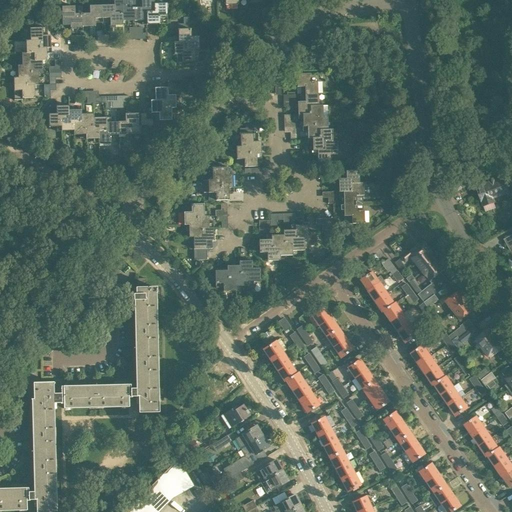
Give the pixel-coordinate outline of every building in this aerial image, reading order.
[(113,1),(113,5),(114,5),(114,13),(122,13),(122,21),(123,21),(134,21),(134,8),(126,8),(126,0),(113,1)] [(141,0),(141,8),(134,8),(134,21),(146,20),(146,12),(154,12),(154,4),(153,0),(141,0)] [(166,4),(154,4),(154,12),(146,12),(146,20),(146,25),(159,24),(159,17),(167,16),(166,4)] [(113,5),(101,6),(102,18),(109,18),(110,26),(123,26),(123,21),(122,21),(122,13),(114,13),(114,5),(113,5)] [(89,14),(82,14),(82,27),(95,27),(94,19),(102,18),(101,6),(89,6),(89,14)] [(82,27),(82,14),(74,14),(74,7),(61,7),(62,20),(70,20),(70,27),(82,27)] [(29,29),(30,41),(38,41),(38,48),(46,48),(46,49),(50,48),(50,36),(42,36),(42,28),(29,29)] [(177,30),(178,42),(186,42),(186,50),(194,50),(198,50),(198,37),(190,37),(190,29),(177,30)] [(25,41),(26,53),(33,53),(34,61),(42,61),(46,61),(46,49),(46,48),(38,48),(38,41),(30,41),(25,41)] [(194,62),(194,50),(186,50),(186,42),(178,42),(173,42),(174,55),(176,55),(176,63),(182,62),(194,62)] [(21,53),(21,65),(21,66),(29,65),(30,74),(38,73),(43,73),(42,61),(34,61),(33,53),(26,53),(21,53)] [(17,66),(18,78),(25,78),(26,86),(34,85),(34,86),(38,85),(38,73),(30,74),(29,65),(21,66),(21,65),(17,66)] [(304,87),(305,94),(317,93),(317,81),(309,81),(309,74),(296,74),(297,87),(304,87)] [(18,78),(13,78),(14,100),(22,100),(22,98),(35,98),(34,86),(34,85),(26,86),(25,78),(18,78)] [(154,88),(155,100),(155,101),(163,100),(163,108),(171,108),(176,108),(175,95),(173,95),(167,95),(167,88),(154,88)] [(297,115),(302,115),(302,114),(310,114),(310,106),(318,106),(317,93),(305,94),(305,102),(297,102),(297,115)] [(155,101),(155,100),(150,100),(151,113),(154,113),(154,121),(171,120),(171,108),(163,108),(163,100),(155,101)] [(302,127),(307,127),(315,126),(315,118),(327,118),(326,105),(318,106),(310,106),(310,114),(302,114),(302,115),(302,127)] [(49,127),(61,127),(61,119),(69,119),(69,110),(69,106),(56,106),(56,114),(48,114),(49,127)] [(61,131),(73,131),(73,123),(81,123),(81,114),(81,110),(69,110),(69,119),(61,119),(61,127),(61,131)] [(73,135),(85,135),(86,135),(85,127),(93,127),(93,119),(93,114),(81,114),(81,123),(73,123),(73,131),(73,135)] [(125,122),(118,122),(118,135),(140,134),(140,126),(138,126),(138,114),(125,114),(125,122)] [(86,139),(98,139),(98,131),(106,131),(106,122),(106,118),(93,119),(93,127),(85,127),(86,135),(85,135),(86,139)] [(307,139),(311,139),(311,138),(320,138),(319,130),(327,130),(327,118),(315,118),(315,126),(307,127),(307,139)] [(98,139),(98,143),(111,143),(110,135),(118,135),(118,122),(106,122),(106,131),(98,131),(98,139)] [(312,151),(316,151),(316,150),(324,150),(324,142),(332,142),(332,129),(327,130),(319,130),(320,138),(311,138),(311,139),(312,151)] [(240,134),(240,146),(240,147),(248,146),(249,154),(257,154),(261,154),(261,141),(257,141),(257,134),(240,134)] [(316,150),(316,151),(317,163),(330,162),(330,155),(337,155),(337,141),(332,142),(324,142),(324,150),(316,150)] [(240,147),(240,146),(236,146),(236,160),(244,159),(244,167),(257,166),(257,154),(249,154),(248,146),(240,147)] [(211,168),(212,180),(220,180),(220,188),(228,188),(233,188),(232,175),(224,175),(224,168),(211,168)] [(338,192),(343,192),(351,192),(351,183),(359,183),(358,171),(345,171),(341,171),(341,179),(338,179),(338,192)] [(509,193),(507,186),(511,183),(511,182),(510,176),(494,181),(493,179),(489,180),(490,182),(477,187),(483,206),(486,212),(497,208),(495,202),(493,198),(509,193)] [(208,193),(211,193),(211,201),(229,200),(228,188),(220,188),(220,180),(212,180),(207,180),(208,193)] [(343,192),(343,204),(362,203),(362,196),(363,196),(363,183),(359,183),(351,183),(351,192),(343,192)] [(362,203),(343,204),(344,216),(351,216),(352,224),(364,223),(364,211),(363,211),(362,203)] [(184,225),(188,225),(196,225),(196,217),(204,216),(204,204),(191,204),(191,212),(183,212),(184,225)] [(188,238),(193,237),(201,237),(201,229),(209,228),(208,216),(204,216),(196,217),(196,225),(188,225),(188,238)] [(295,226),(295,230),(295,238),(304,238),(304,246),(316,245),(316,233),(308,233),(308,225),(295,226)] [(193,237),(194,257),(206,256),(206,241),(214,241),(213,228),(209,228),(201,229),(201,237),(193,237)] [(283,230),(283,235),(284,243),(292,243),(292,251),(304,250),(304,246),(304,238),(295,238),(295,230),(283,230)] [(271,235),(271,240),(271,248),(279,247),(280,255),(292,255),(292,251),(292,243),(284,243),(283,235),(271,235)] [(271,240),(259,240),(259,253),(267,253),(267,260),(280,260),(280,255),(279,247),(271,248),(271,240)] [(412,257),(415,262),(430,250),(423,241),(408,252),(401,257),(405,262),(412,257)] [(415,262),(423,271),(436,261),(432,255),(433,254),(430,250),(415,262)] [(390,272),(392,274),(397,271),(392,263),(389,259),(382,265),(388,273),(390,272)] [(407,268),(400,259),(395,263),(402,272),(407,268)] [(239,261),(239,266),(239,274),(248,274),(248,282),(260,281),(260,268),(252,268),(252,261),(239,261)] [(423,271),(432,283),(418,294),(424,302),(434,295),(434,294),(449,282),(444,277),(443,277),(440,273),(443,270),(436,261),(423,271)] [(227,266),(227,270),(227,279),(235,278),(236,286),(248,286),(248,282),(248,274),(239,274),(239,266),(227,266)] [(227,270),(215,271),(215,284),(223,283),(223,291),(236,291),(236,286),(235,278),(227,279),(227,270)] [(361,280),(368,291),(384,280),(381,276),(377,278),(373,272),(368,275),(365,271),(358,276),(361,280)] [(397,271),(392,274),(398,283),(403,279),(397,271)] [(368,291),(376,301),(388,293),(384,287),(387,285),(384,280),(368,291)] [(402,287),(408,295),(413,292),(407,284),(402,287)] [(135,288),(138,389),(138,397),(138,413),(158,412),(155,293),(156,293),(156,288),(135,288)] [(446,301),(453,310),(467,300),(459,291),(452,296),(449,293),(440,300),(443,304),(446,301)] [(413,292),(408,295),(405,298),(411,305),(418,300),(413,292)] [(383,312),(384,311),(395,304),(395,303),(388,293),(376,301),(383,312)] [(434,295),(424,302),(428,308),(438,300),(434,295)] [(467,300),(453,310),(461,320),(474,310),(467,300)] [(384,311),(391,322),(403,313),(396,302),(395,303),(395,304),(384,311)] [(419,306),(425,314),(430,310),(428,308),(424,302),(419,306)] [(311,315),(318,326),(331,318),(323,307),(311,315)] [(430,310),(425,314),(431,322),(436,319),(430,310)] [(391,322),(398,332),(411,324),(403,313),(391,322)] [(318,326),(326,337),(338,328),(331,318),(318,326)] [(411,324),(398,332),(406,343),(418,334),(411,324)] [(296,329),(302,337),(307,334),(301,326),(296,329)] [(459,338),(454,343),(457,347),(462,343),(463,343),(472,336),(476,340),(483,348),(496,338),(489,329),(481,335),(478,331),(474,326),(468,331),(459,338)] [(455,334),(459,338),(468,331),(464,327),(455,334)] [(326,337),(333,347),(345,339),(338,328),(326,337)] [(289,336),(294,344),(299,341),(294,332),(289,336)] [(441,337),(447,345),(452,341),(446,333),(441,337)] [(307,334),(302,337),(307,346),(312,342),(307,334)] [(496,338),(483,348),(491,358),(504,347),(496,338)] [(345,339),(333,347),(340,358),(352,349),(345,339)] [(263,350),(270,360),(282,352),(275,341),(263,350)] [(299,341),(294,344),(300,352),(305,349),(299,341)] [(452,341),(447,345),(453,353),(458,350),(452,341)] [(411,354),(419,364),(431,356),(424,345),(411,354)] [(311,350),(316,358),(321,355),(315,347),(311,350)] [(270,360),(277,371),(289,363),(282,352),(270,360)] [(303,357),(309,365),(313,362),(308,354),(303,357)] [(321,355),(316,358),(322,367),(327,363),(321,355)] [(455,359),(461,367),(466,363),(460,355),(455,359)] [(419,364),(426,375),(438,367),(431,356),(419,364)] [(347,368),(354,378),(366,370),(359,359),(347,368)] [(313,362),(309,365),(314,373),(319,370),(313,362)] [(284,382),(285,381),(296,373),(289,363),(277,371),(284,382)] [(466,363),(461,367),(467,375),(472,371),(466,363)] [(505,385),(508,390),(511,386),(511,370),(509,366),(501,372),(505,377),(509,382),(505,385)] [(433,386),(434,385),(445,377),(438,367),(426,375),(433,386)] [(477,375),(481,380),(490,373),(487,368),(477,375)] [(354,378),(362,389),(374,381),(366,370),(354,378)] [(285,381),(292,391),(305,383),(297,372),(296,373),(285,381)] [(490,373),(481,380),(486,386),(495,379),(490,373)] [(317,378),(323,386),(328,383),(322,375),(317,378)] [(445,377),(434,385),(442,395),(454,387),(446,376),(445,377)] [(470,379),(476,387),(481,384),(475,376),(470,379)] [(332,382),(337,390),(342,387),(337,378),(332,382)] [(362,389),(369,400),(381,391),(374,381),(362,389)] [(35,492),(36,500),(36,511),(56,511),(53,404),(53,394),(53,383),(33,383),(35,492)] [(292,391),(299,402),(312,394),(305,383),(292,391)] [(328,383),(323,386),(328,395),(333,391),(328,383)] [(481,384),(476,387),(482,395),(486,392),(481,384)] [(60,394),(53,394),(53,404),(63,403),(63,409),(128,407),(128,397),(138,397),(138,389),(130,389),(130,385),(60,387),(60,394)] [(342,387),(337,390),(343,398),(348,395),(342,387)] [(461,397),(454,387),(442,395),(449,406),(461,397)] [(381,391),(369,400),(376,410),(388,402),(381,391)] [(312,394),(299,402),(306,413),(319,405),(312,394)] [(461,398),(449,406),(456,417),(468,408),(461,398)] [(346,403),(352,411),(357,408),(351,399),(346,403)] [(250,416),(248,414),(249,413),(247,410),(246,410),(243,405),(236,409),(235,407),(225,413),(234,426),(250,416)] [(492,410),(498,418),(503,414),(497,406),(492,410)] [(340,411),(345,420),(350,416),(345,408),(340,411)] [(357,408),(352,411),(357,419),(362,416),(357,408)] [(383,420),(390,430),(402,422),(395,411),(383,420)] [(503,414),(498,418),(504,426),(509,422),(503,414)] [(310,424),(316,435),(330,428),(324,416),(310,424)] [(350,416),(345,420),(351,428),(356,425),(350,416)] [(465,425),(472,436),(484,427),(477,417),(465,425)] [(390,430),(397,441),(410,433),(402,422),(390,430)] [(235,439),(241,449),(262,436),(256,426),(235,439)] [(472,436),(479,446),(492,438),(484,427),(472,436)] [(316,435),(322,446),(336,439),(330,428),(316,435)] [(354,433),(360,441),(365,438),(359,430),(354,433)] [(367,434),(372,441),(377,438),(372,431),(367,434)] [(397,441),(405,452),(417,443),(410,433),(397,441)] [(226,444),(231,441),(228,436),(212,445),(216,451),(226,445),(226,444)] [(262,436),(241,449),(247,459),(269,446),(262,436)] [(365,438),(360,441),(365,450),(370,447),(365,438)] [(377,438),(372,441),(376,449),(382,446),(377,438)] [(487,457),(488,456),(499,448),(492,438),(479,446),(487,457)] [(322,446),(329,458),(342,450),(336,439),(322,446)] [(184,446),(185,448),(183,449),(188,455),(198,448),(193,442),(191,443),(190,441),(184,446)] [(417,443),(405,452),(412,462),(424,454),(417,443)] [(488,456),(495,466),(507,458),(500,447),(499,448),(488,456)] [(329,458),(335,469),(348,462),(342,450),(329,458)] [(381,455),(386,464),(391,460),(386,452),(381,455)] [(369,456),(374,464),(379,460),(374,453),(369,456)] [(495,466),(503,477),(511,470),(511,464),(507,458),(495,466)] [(195,486),(178,459),(125,511),(159,511),(173,499),(195,486)] [(254,472),(260,483),(282,470),(276,460),(254,472)] [(379,460),(374,464),(379,471),(384,468),(379,460)] [(391,460),(386,464),(391,472),(396,469),(391,460)] [(335,469),(341,480),(354,473),(348,462),(335,469)] [(419,472),(426,482),(438,474),(431,463),(419,472)] [(282,470),(260,483),(266,493),(288,481),(282,470)] [(511,470),(503,477),(510,488),(511,486),(511,470)] [(201,481),(207,478),(204,473),(198,476),(201,481)] [(243,479),(240,473),(229,479),(233,485),(243,479)] [(354,473),(341,480),(347,492),(360,485),(354,473)] [(426,482),(433,493),(445,484),(438,474),(426,482)] [(401,487),(406,495),(412,492),(406,484),(401,487)] [(433,493),(440,503),(453,495),(445,484),(433,493)] [(390,489),(395,497),(400,494),(395,485),(390,489)] [(0,510),(26,510),(26,500),(36,500),(35,492),(28,493),(28,488),(0,488),(0,510)] [(412,492),(406,495),(412,504),(417,501),(412,492)] [(400,494),(395,497),(401,505),(406,502),(400,494)] [(295,495),(287,499),(281,502),(275,505),(273,506),(276,511),(287,511),(300,506),(295,495)] [(453,495),(440,503),(446,511),(450,511),(460,506),(453,495)] [(371,500),(368,502),(366,497),(352,503),(356,511),(362,511),(374,507),(371,500)] [(242,506),(245,511),(256,506),(253,501),(242,506)]
